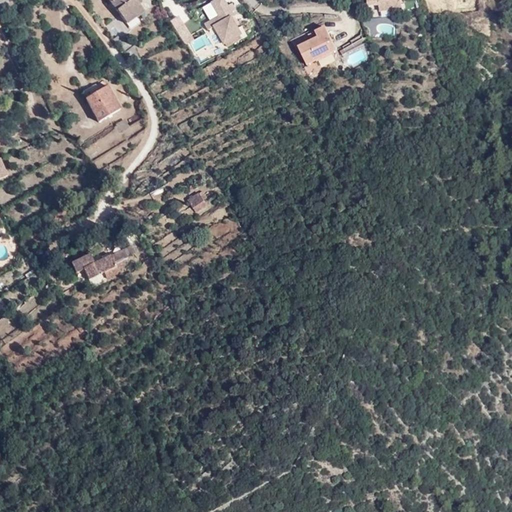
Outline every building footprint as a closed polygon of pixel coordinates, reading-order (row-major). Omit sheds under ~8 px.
[(105,0),(121,24),(132,17),(134,19),(142,13),(133,0),(105,0)] [(220,17),(211,22),(215,28),(224,44),(242,34),(232,18),(234,17),(224,0),(218,0),(213,4),(220,17)] [(383,10),(405,9),(404,2),(382,4),(383,10)] [(215,28),(211,22),(206,25),(209,31),(215,28)] [(182,41),(190,36),(183,25),(176,29),(182,41)] [(329,28),(319,33),(321,38),(315,41),(301,47),(309,64),(339,50),(329,28)] [(321,38),(319,33),(319,32),(312,35),(315,41),(321,38)] [(112,44),(128,65),(136,60),(133,55),(131,47),(123,36),(112,44)] [(88,86),(108,114),(117,109),(105,85),(96,90),(93,84),(88,86)] [(93,122),(108,114),(88,86),(78,92),(81,98),(80,98),(93,122)] [(202,193),(190,200),(198,212),(209,205),(202,193)] [(124,258),(136,252),(132,244),(124,249),(113,255),(112,254),(96,263),(91,254),(73,264),(78,273),(85,269),(90,279),(105,271),(109,278),(122,271),(121,270),(128,266),(124,258)]
